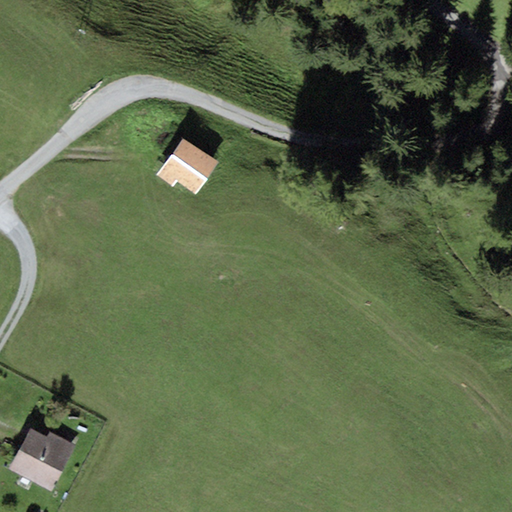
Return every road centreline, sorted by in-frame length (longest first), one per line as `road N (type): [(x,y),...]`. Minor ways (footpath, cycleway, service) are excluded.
road 1 (track): [(430,0),(508,75),(504,120),(464,137),(366,144),(270,127),(171,90),(136,87),(89,109),(0,192)]
road 2 (track): [(0,216),(25,241),(29,267),(24,298),(0,344)]
